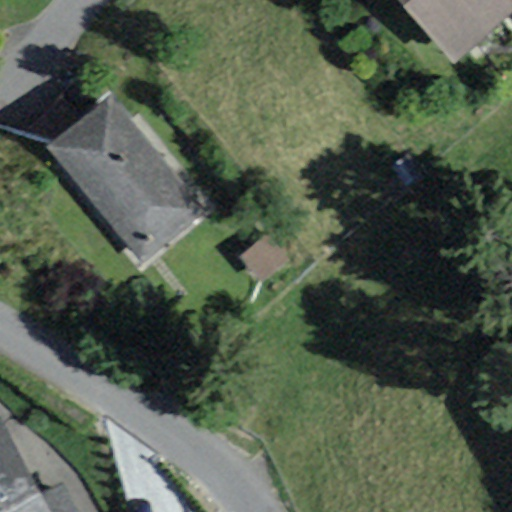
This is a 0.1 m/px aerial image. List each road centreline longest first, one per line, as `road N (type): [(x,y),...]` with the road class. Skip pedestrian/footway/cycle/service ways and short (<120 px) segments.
road 1 (residential): [(274,511),(226,457),(0,321)]
road 2 (residential): [(0,95),(92,0)]
